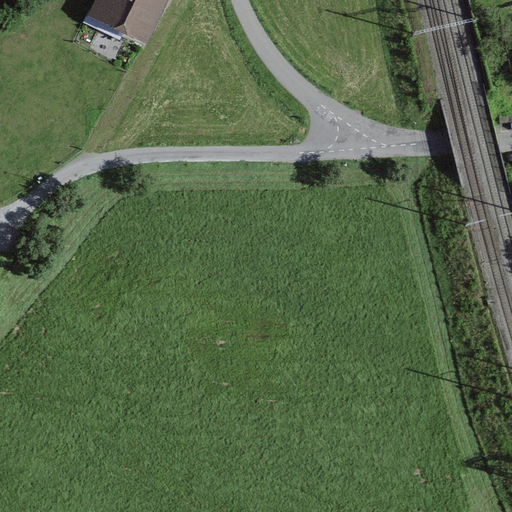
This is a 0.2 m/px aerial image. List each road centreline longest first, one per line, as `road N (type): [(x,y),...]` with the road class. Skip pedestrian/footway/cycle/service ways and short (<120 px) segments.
road 1 (residential): [(355,149),(94,162),(58,180),(0,230)]
road 2 (residential): [(355,149),(344,126),(268,54),(240,0)]
road 3 (unclassified): [(511,139),(355,149)]
